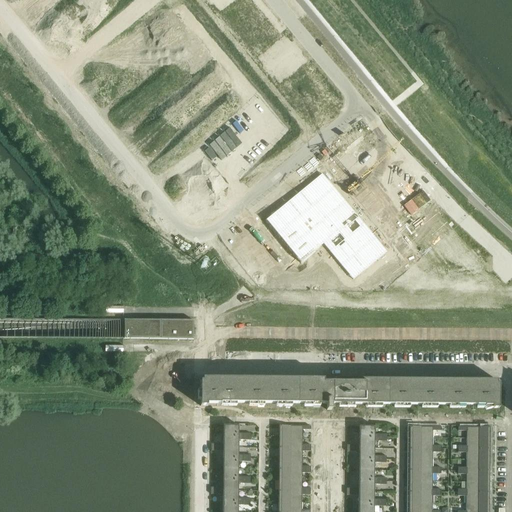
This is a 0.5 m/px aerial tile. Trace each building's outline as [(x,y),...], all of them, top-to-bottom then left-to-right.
[(322,173),(265,220),(301,263),(323,245),(353,281),(387,252),(322,173)] [(124,321),(124,340),(193,341),(194,321),(124,321)] [(201,382),(201,401),(200,407),(207,407),(207,401),(327,402),(327,411),(332,411),(332,402),(492,403),(492,409),(499,409),(499,384),(497,384),(497,381),(335,380),(335,383),(332,383),(332,384),(326,384),(326,383),(324,383),(324,380),(203,379),(203,382),(201,382)] [(223,426),(223,437),(251,438),(251,434),(239,434),(239,426),(223,426)] [(279,426),(279,438),(302,438),(302,430),(311,430),(311,427),(279,426)] [(359,427),(359,438),(386,439),(386,435),(374,435),(375,427),(359,427)] [(409,427),(409,439),(433,439),(433,431),(441,431),(441,428),(409,427)] [(466,432),(466,439),(489,439),(490,428),(458,428),(458,432),(466,432)] [(211,445),(211,448),(239,448),(239,441),(250,441),(251,438),(223,437),(223,445),(211,445)] [(279,438),(279,449),(310,449),(310,445),(302,445),(302,438),(279,438)] [(347,446),(347,449),(374,449),(374,442),(386,442),(386,439),(359,438),(359,446),(347,446)] [(409,439),(409,450),(441,450),(441,447),(433,446),(433,439),(409,439)] [(458,447),(458,450),(489,450),(489,439),(466,439),(466,447),(458,447)] [(239,448),(211,448),(211,451),(223,452),(223,459),(250,459),(250,456),(238,456),(239,448)] [(279,449),(279,459),(302,460),(302,452),(310,452),(310,449),(279,449)] [(374,449),(347,449),(347,452),(359,453),(359,460),(386,460),(386,457),(374,457),(374,449)] [(409,450),(409,460),(433,461),(433,453),(441,453),(441,450),(409,450)] [(489,450),(458,450),(458,453),(466,453),(466,461),(489,461),(489,450)] [(223,459),(223,470),(238,470),(238,463),(250,463),(250,459),(223,459)] [(279,459),(279,470),(310,470),(310,467),(302,467),(302,460),(279,459)] [(359,460),(359,471),(374,471),(374,463),(386,464),(386,460),(359,460)] [(409,460),(409,471),(441,471),(441,468),(433,468),(433,461),(409,460)] [(458,468),(458,472),(489,472),(489,461),(466,461),(466,468),(458,468)] [(223,470),(223,481),(250,481),(250,478),(238,477),(238,470),(223,470)] [(279,470),(279,481),(302,481),(302,474),(310,474),(310,470),(279,470)] [(359,471),(359,482),(386,482),(386,479),(374,479),(374,471),(359,471)] [(409,471),(409,482),(433,482),(433,475),(441,475),(441,471),(409,471)] [(489,472),(458,472),(457,475),(466,475),(466,483),(489,483),(489,472)] [(211,488),(211,491),(238,492),(238,484),(250,484),(250,481),(223,481),(223,488),(211,488)] [(279,481),(278,492),(310,492),(310,489),(302,489),(302,481),(279,481)] [(347,489),(347,493),(374,493),(374,485),(386,485),(386,482),(359,482),(359,489),(347,489)] [(409,482),(409,493),(441,493),(441,490),(432,490),(433,482),(409,482)] [(457,490),(457,493),(489,494),(489,483),(466,483),(466,490),(457,490)] [(238,492),(211,491),(211,495),(223,495),(223,502),(250,503),(250,499),(238,499),(238,492)] [(278,492),(278,503),(302,503),(302,495),(310,495),(310,492),(278,492)] [(374,493),(347,493),(347,496),(359,496),(359,503),(386,504),(386,500),(374,500),(374,493)] [(409,493),(409,504),(432,504),(432,496),(441,496),(441,493),(409,493)] [(489,494),(457,493),(457,497),(466,497),(465,504),(489,504),(489,494)] [(223,502),(222,511),(238,511),(238,506),(250,506),(250,503),(223,502)] [(278,503),(278,511),(310,511),(302,510),(302,503),(278,503)] [(359,503),(358,511),(373,511),(374,507),(386,507),(386,504),(359,503)]
